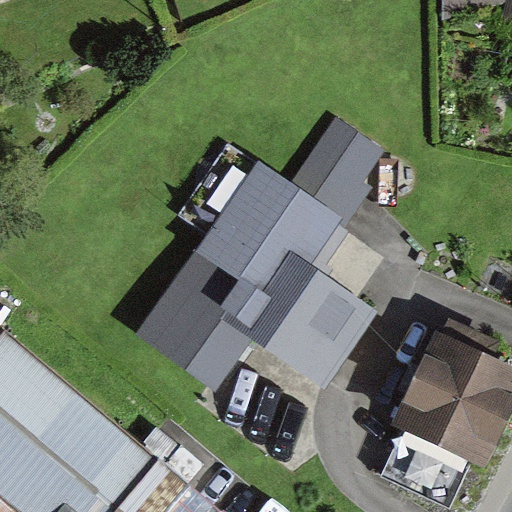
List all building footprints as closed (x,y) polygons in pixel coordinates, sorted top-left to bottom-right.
[(511,0),(443,0),(443,24),(507,8),(504,29),(511,30),(511,0)] [(394,150),(340,114),(302,170),(355,207),(394,150)] [(291,454),(386,307),(324,267),(353,223),(257,161),(148,330),(219,375),(204,398),(291,454)] [(488,462),(511,403),(511,366),(433,334),(396,425),(488,462)] [(0,511),(212,511),(0,337),(0,511)]
